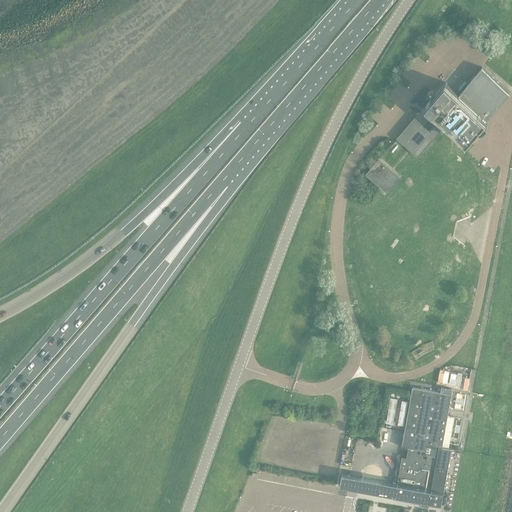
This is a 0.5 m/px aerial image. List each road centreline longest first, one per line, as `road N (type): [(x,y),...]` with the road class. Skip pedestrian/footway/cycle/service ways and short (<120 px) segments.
road 1 (unclassified): [(186,511),(296,208),(407,0)]
road 2 (trunk): [(0,510),(202,222),(222,180)]
road 3 (trunk): [(246,125),(0,406)]
road 4 (trunk): [(0,439),(222,180)]
road 5 (trunk): [(246,125),(80,267),(0,316)]
road 6 (trunk): [(222,180),(378,0)]
road 7 (trunk): [(356,0),(246,125)]
